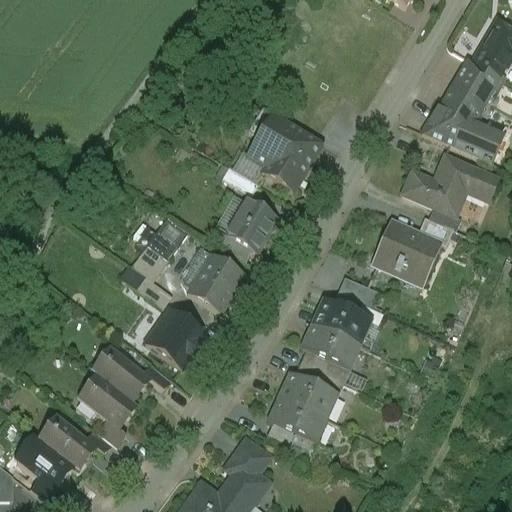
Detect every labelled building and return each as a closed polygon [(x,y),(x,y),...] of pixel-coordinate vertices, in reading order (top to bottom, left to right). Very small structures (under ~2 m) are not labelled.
[(379,0),(405,15),(406,13),(405,13),(411,2),(413,3),(415,0),(379,0)] [(497,28),(473,69),(500,86),(501,86),(502,85),(501,85),(511,66),(511,62),(511,60),(511,34),(497,26),(497,27),(497,28)] [(468,66),(439,115),(439,116),(463,130),(472,135),(473,133),(474,131),(500,86),(473,69),(468,66)] [(463,130),(439,116),(439,115),(437,113),(421,140),(450,152),(463,130)] [(291,133),(262,116),(247,140),(258,146),(262,139),(280,150),(281,148),(282,149),(291,133)] [(472,135),(463,130),(450,152),(491,170),(503,143),(474,131),(473,133),(472,135)] [(321,151),(291,133),(282,149),(311,167),(321,151)] [(282,149),(281,148),(280,150),(262,139),(258,146),(247,164),(265,175),(262,180),(292,198),(311,167),(282,149)] [(445,162),(434,187),(413,178),(404,199),(434,212),(458,222),(468,199),(488,208),(498,185),(445,162)] [(276,223),(247,206),(227,240),(256,257),(276,223)] [(458,222),(434,212),(428,226),(452,237),(458,239),(464,225),(458,222)] [(452,237),(428,226),(424,224),(418,239),(442,249),(441,251),(445,253),(452,237)] [(415,242),(392,232),(384,249),(386,249),(375,275),(376,276),(380,267),(395,273),(393,279),(398,282),(400,277),(425,288),(441,251),(442,249),(418,239),(417,239),(415,242)] [(244,276),(210,257),(196,281),(205,286),(196,302),(221,317),(244,276)] [(166,274),(146,260),(134,277),(154,291),(166,274)] [(344,283),(337,300),(361,310),(371,315),(378,298),(344,283)] [(361,310),(337,300),(333,309),(356,320),(361,310)] [(333,309),(327,306),(315,333),(358,352),(370,326),(356,320),(333,309)] [(170,317),(145,354),(180,376),(204,339),(170,317)] [(358,352),(315,333),(305,353),(331,365),(352,374),(362,354),(358,352)] [(331,365),(307,354),(300,370),(324,381),(331,365)] [(144,382),(115,359),(96,383),(100,387),(130,410),(149,386),(144,382)] [(324,381),(300,370),(296,379),(320,390),(324,381)] [(170,386),(152,372),(144,382),(149,386),(162,396),(170,386)] [(296,379),(291,377),(279,404),(322,424),(334,397),(320,390),(296,379)] [(130,410),(100,387),(83,409),(107,427),(116,435),(133,413),(130,410)] [(322,424),(279,404),(269,425),(296,438),(312,445),(322,424)] [(59,424),(39,449),(69,473),(74,477),(94,452),(86,445),(59,424)] [(116,435),(107,427),(97,439),(110,450),(116,454),(125,442),(116,435)] [(296,438),(273,427),(266,443),(289,453),(296,438)] [(92,436),(86,445),(94,452),(103,458),(110,450),(97,439),(92,436)] [(270,464),(245,446),(224,476),(234,483),(219,504),(229,511),(250,511),(253,509),(255,510),(269,490),(257,482),(270,464)] [(69,473),(39,449),(31,459),(27,456),(18,468),(39,485),(52,495),(69,473)] [(11,483),(8,480),(0,473),(0,505),(12,505),(11,483)] [(52,495),(39,485),(30,497),(48,511),(49,511),(59,500),(52,495)] [(229,511),(219,504),(200,491),(185,511),(229,511)]
